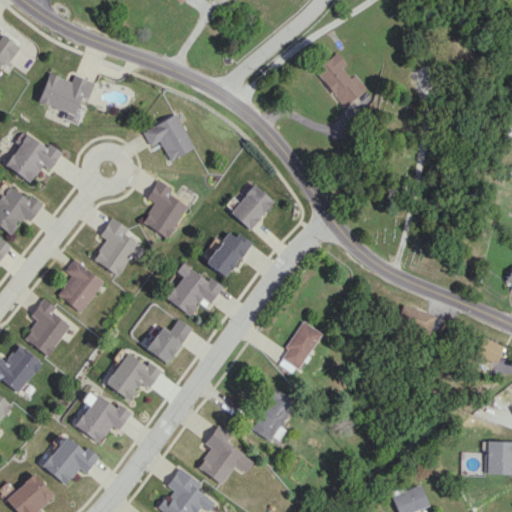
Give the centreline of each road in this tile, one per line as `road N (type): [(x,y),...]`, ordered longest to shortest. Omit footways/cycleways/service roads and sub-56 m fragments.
road 1 (tertiary): [(25,0),(52,20),(221,92),(273,138),(357,253),(511,325)]
road 2 (residential): [(330,218),(296,244),(96,511)]
road 3 (residential): [(0,304),(96,180)]
road 4 (residential): [(323,0),(221,92)]
